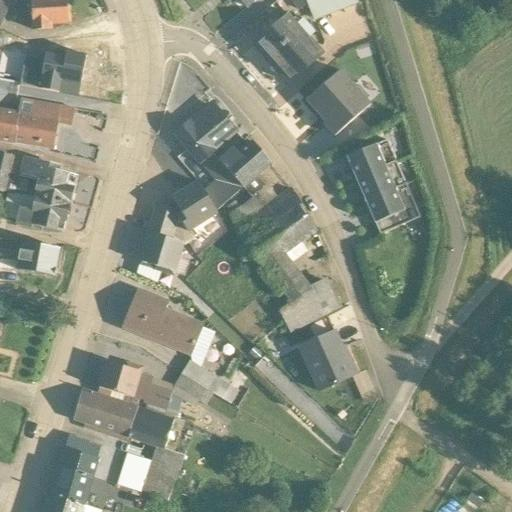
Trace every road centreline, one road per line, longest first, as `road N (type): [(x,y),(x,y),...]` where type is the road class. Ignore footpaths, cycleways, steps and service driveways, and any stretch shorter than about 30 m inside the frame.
road 1 (tertiary): [(22,511),(109,241),(136,130),(145,44)]
road 2 (residential): [(145,44),(195,46),(303,175),(397,409)]
road 3 (track): [(511,494),(397,409)]
road 4 (unclassified): [(511,259),(426,353)]
